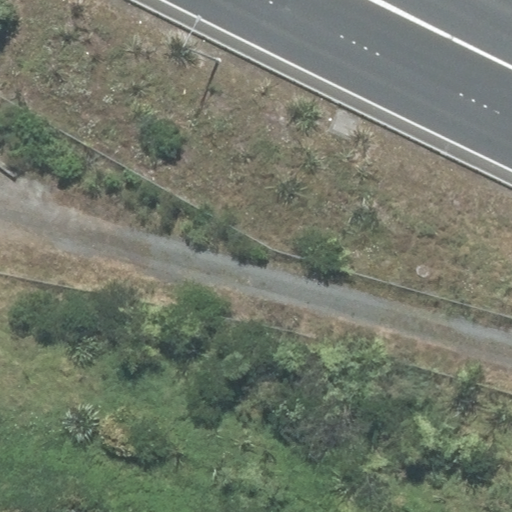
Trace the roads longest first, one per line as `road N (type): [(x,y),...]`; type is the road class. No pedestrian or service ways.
road 1 (track): [(511,362),(0,224)]
road 2 (trunk): [(511,117),(264,0)]
